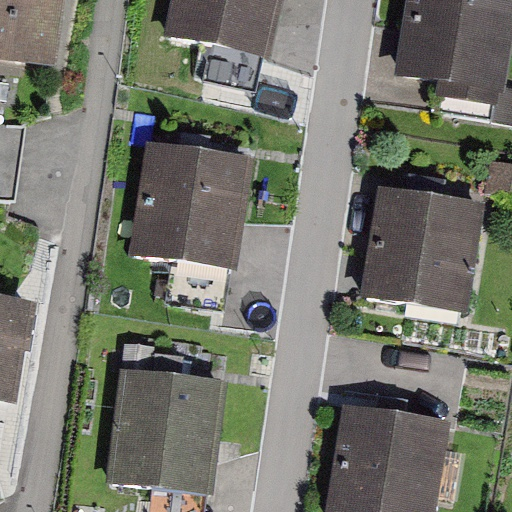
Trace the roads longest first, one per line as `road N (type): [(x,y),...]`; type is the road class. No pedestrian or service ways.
road 1 (residential): [(279,511),(353,0)]
road 2 (residential): [(110,0),(38,511)]
